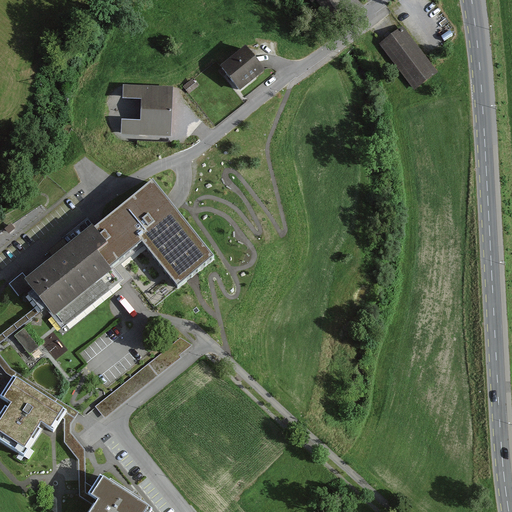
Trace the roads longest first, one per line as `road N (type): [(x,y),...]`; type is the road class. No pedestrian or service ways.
road 1 (primary): [(508,511),(472,0)]
road 2 (residential): [(394,511),(201,330),(153,318)]
